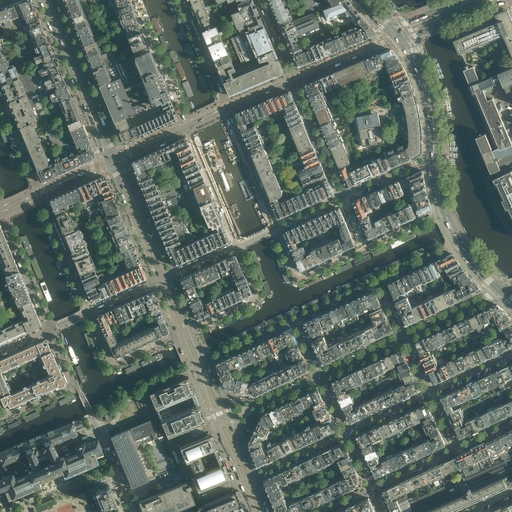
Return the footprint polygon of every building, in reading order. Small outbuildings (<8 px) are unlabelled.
[(24,0),(7,7),(12,17),(14,23),(20,21),(17,16),(20,15),(23,14),(34,9),(30,0),(24,0)] [(89,12),(84,0),(70,0),(64,3),(71,19),(82,15),(89,12)] [(113,1),(116,7),(117,6),(118,9),(130,5),(128,0),(114,0),(114,1),(113,1)] [(143,0),(151,17),(155,15),(148,0),(143,0)] [(166,0),(172,13),(177,11),(172,0),(166,0)] [(208,15),(201,0),(199,0),(191,4),(197,19),(208,15)] [(273,50),(251,0),(247,0),(240,3),(237,4),(240,12),(238,13),(238,12),(230,15),(233,21),(231,22),(232,24),(234,23),(236,29),(244,26),(243,26),(245,25),(248,32),(232,38),(231,39),(241,64),(253,58),(250,50),(253,49),(256,57),(273,50)] [(271,8),(285,2),(284,1),(282,2),(281,0),(280,0),(270,5),(271,8)] [(325,9),(323,5),(315,8),(311,0),(303,0),(309,14),(311,13),(312,14),(314,13),(314,14),(322,10),(325,9)] [(355,11),(350,5),(348,2),(347,2),(346,0),(343,0),(339,3),(332,7),(325,9),(322,10),(326,19),(331,17),(332,19),(334,18),(333,16),(344,11),(347,14),(346,15),(349,18),(350,17),(354,22),(355,21),(360,17),(357,14),(355,11)] [(273,12),(284,7),(284,6),(286,5),(285,2),(271,8),(273,12)] [(130,5),(118,9),(114,11),(115,14),(118,13),(119,16),(124,14),(124,12),(127,11),(128,12),(132,11),(130,5)] [(7,7),(0,9),(0,21),(3,21),(4,22),(3,23),(5,27),(8,26),(12,24),(10,20),(8,19),(12,17),(7,7)] [(274,16),(288,10),(287,8),(285,9),(284,7),(273,12),(274,16)] [(23,14),(20,15),(22,20),(25,19),(37,15),(34,9),(23,14)] [(511,144),(493,99),(488,101),(483,90),(502,82),(504,87),(508,85),(511,83),(511,20),(507,9),(495,15),(498,22),(454,41),(459,54),(503,35),(504,37),(511,56),(511,68),(480,82),(478,77),(481,75),(479,70),(475,72),(473,67),(470,68),(468,65),(465,66),(466,70),(464,71),(470,86),(473,94),(474,94),(492,137),(497,149),(493,151),(486,134),(476,138),(487,163),(485,163),(488,171),(490,170),(491,173),(500,169),(499,166),(511,160),(511,145),(511,144)] [(276,19),(287,15),(287,13),(289,12),(288,10),(274,16),(276,19)] [(119,23),(135,16),(132,11),(128,12),(128,14),(125,15),(124,14),(119,16),(120,19),(118,20),(119,23)] [(178,12),(174,14),(180,27),(183,25),(178,12)] [(295,37),(320,27),(314,14),(314,13),(312,14),(311,13),(309,14),(305,15),(306,18),(294,23),(293,21),(290,22),(291,24),(289,25),(288,23),(279,27),(281,30),(281,31),(282,34),(285,41),(287,45),(288,48),(288,49),(289,49),(297,45),(295,40),(296,39),(295,37)] [(22,20),(25,26),(28,25),(39,20),(37,15),(25,19),(22,20)] [(84,20),(82,15),(71,19),(73,24),(84,20)] [(218,25),(215,18),(210,20),(208,15),(197,19),(200,27),(199,28),(201,32),(213,27),(218,25)] [(278,23),(291,17),(290,15),(288,16),(287,15),(276,19),(278,23)] [(86,25),(95,22),(93,16),(84,20),(73,24),(75,30),(86,25)] [(137,22),(136,19),(135,16),(119,23),(120,26),(123,24),(124,27),(137,22)] [(158,35),(163,33),(156,16),(151,18),(158,35)] [(291,24),(290,22),(290,20),(292,19),(291,17),(278,23),(279,27),(288,23),(289,25),(291,24)] [(359,25),(363,21),(360,17),(355,21),(354,22),(355,24),(355,23),(358,26),(359,25)] [(25,26),(24,26),(27,32),(29,31),(41,26),(39,20),(28,25),(25,26)] [(369,26),(363,21),(359,25),(364,29),(368,28),(369,26)] [(126,34),(139,28),(140,28),(137,22),(124,27),(125,31),(123,32),(122,32),(116,34),(117,37),(125,34),(126,34)] [(89,31),(86,25),(75,30),(78,35),(89,31)] [(30,34),(26,35),(27,38),(43,31),(41,26),(29,31),(30,34)] [(179,28),(185,41),(189,39),(184,26),(179,28)] [(363,40),(358,29),(357,30),(356,28),(357,27),(357,26),(353,28),(354,31),(353,32),(352,29),(350,30),(355,43),(363,40)] [(375,33),(369,26),(368,28),(364,29),(364,31),(367,38),(375,35),(375,33)] [(227,61),(213,27),(201,32),(215,66),(227,61)] [(91,36),(99,33),(97,28),(89,31),(78,35),(80,41),(91,36)] [(169,98),(149,51),(147,47),(146,43),(143,36),(141,32),(139,28),(126,34),(128,38),(127,38),(128,41),(132,50),(133,53),(134,53),(135,56),(121,62),(121,61),(120,62),(117,64),(113,66),(113,67),(108,68),(106,62),(99,65),(95,54),(87,57),(114,122),(135,113),(135,114),(155,104),(156,105),(159,103),(159,102),(169,98)] [(367,38),(364,31),(362,32),(360,29),(358,29),(363,40),(367,38)] [(348,46),(343,33),(341,30),(338,31),(340,37),(344,47),(348,46)] [(355,43),(350,30),(346,31),(352,44),(355,43)] [(43,31),(27,38),(28,40),(32,39),(33,42),(46,37),(43,31)] [(352,44),(346,31),(343,33),(348,46),(352,44)] [(337,50),(333,39),(330,32),(326,34),(327,36),(328,39),(333,52),(337,50)] [(159,37),(164,51),(169,49),(163,35),(159,37)] [(333,52),(328,39),(327,36),(326,35),(323,36),(325,41),(326,42),(330,53),(333,52)] [(344,47),(340,37),(338,37),(337,35),(336,36),(341,49),(344,47)] [(96,47),(93,42),(91,36),(80,41),(84,52),(96,47)] [(341,49),(336,36),(334,36),(334,39),(333,39),(337,50),(341,49)] [(34,45),(30,46),(31,49),(35,48),(48,43),(46,37),(33,42),(34,45)] [(318,58),(312,45),(311,43),(310,43),(309,40),(305,42),(307,47),(312,61),(318,58)] [(330,53),(326,42),(325,41),(323,42),(323,41),(319,42),(320,45),(319,45),(323,56),(330,53)] [(189,42),(185,44),(192,61),(196,59),(189,42)] [(48,43),(35,48),(37,52),(38,53),(39,52),(50,48),(50,47),(48,43)] [(323,56),(319,45),(317,43),(312,45),(318,58),(323,56)] [(302,51),(300,47),(302,46),(301,44),(297,45),(289,49),(291,55),(298,52),(300,52),(302,51)] [(121,61),(119,56),(117,52),(119,51),(119,45),(118,45),(114,46),(98,53),(95,54),(99,65),(106,62),(108,68),(113,67),(113,66),(117,64),(120,62),(121,61)] [(98,53),(96,47),(84,52),(87,57),(95,54),(98,53)] [(26,57),(22,59),(23,61),(25,65),(29,63),(35,61),(53,54),(50,48),(39,52),(38,54),(39,56),(37,57),(36,56),(27,60),(26,57)] [(283,73),(277,60),(276,58),(273,50),(256,57),(253,58),(241,64),(231,67),(228,60),(227,61),(215,66),(228,96),(229,96),(283,73)] [(308,62),(304,52),(304,50),(302,51),(300,52),(298,52),(303,65),(308,62)] [(383,59),(395,54),(392,50),(391,50),(381,54),(383,59)] [(169,51),(165,52),(171,64),(175,63),(169,51)] [(303,65),(298,52),(291,55),(296,66),(298,67),(303,65)] [(53,54),(35,61),(36,64),(39,63),(39,62),(41,61),(42,64),(55,59),(53,54)] [(384,62),(383,59),(381,54),(376,56),(381,67),(384,65),(383,62),(384,62)] [(387,63),(398,58),(395,54),(383,59),(384,62),(386,61),(387,63)] [(0,63),(0,70),(7,67),(18,63),(23,61),(21,55),(7,61),(3,62),(0,63)] [(381,68),(381,67),(376,56),(371,58),(376,70),(381,68)] [(376,70),(371,58),(366,60),(371,72),(376,70)] [(388,68),(401,62),(398,58),(387,63),(386,63),(388,68)] [(44,67),(38,69),(40,72),(58,65),(55,59),(42,64),(44,67)] [(372,76),(371,72),(366,60),(335,73),(340,84),(342,84),(343,84),(344,86),(345,87),(346,88),(347,88),(348,88),(373,77),(372,76)] [(7,67),(0,70),(0,83),(0,84),(23,75),(28,73),(27,71),(25,65),(23,61),(18,63),(7,67)] [(390,72),(403,67),(403,66),(401,62),(388,68),(384,69),(386,74),(390,72)] [(198,63),(193,65),(197,75),(202,73),(198,63)] [(171,66),(177,79),(182,77),(176,64),(171,66)] [(35,74),(29,76),(32,83),(60,72),(58,65),(40,72),(35,74)] [(392,77),(406,72),(403,66),(403,67),(390,72),(392,77)] [(60,72),(32,83),(35,90),(63,78),(60,72)] [(394,83),(408,76),(406,72),(392,77),(394,83)] [(23,75),(0,84),(8,103),(30,94),(36,91),(35,90),(32,83),(29,76),(28,73),(23,75)] [(340,84),(335,73),(329,75),(335,87),(340,85),(340,84)] [(203,75),(198,77),(202,88),(207,86),(203,75)] [(335,87),(329,75),(325,77),(331,92),(336,90),(335,87)] [(397,88),(411,81),(408,76),(394,83),(397,88)] [(331,92),(325,77),(319,79),(322,86),(324,92),(326,91),(327,93),(331,92)] [(63,78),(35,90),(36,91),(38,96),(42,95),(51,91),(66,85),(63,78)] [(415,94),(413,90),(414,90),(411,86),(412,86),(410,82),(411,82),(411,81),(397,88),(395,89),(395,90),(397,93),(401,91),(402,94),(401,94),(401,95),(401,96),(398,98),(400,101),(401,101),(415,94)] [(317,89),(314,82),(309,84),(312,91),(317,89)] [(50,95),(49,96),(51,99),(68,92),(66,85),(51,91),(52,94),(50,95)] [(309,98),(322,93),(320,88),(317,89),(312,91),(307,93),(309,98)] [(30,94),(8,103),(13,114),(19,128),(32,123),(42,119),(41,117),(39,112),(36,105),(41,103),(38,96),(36,91),(30,94)] [(68,92),(51,99),(53,105),(71,98),(68,92)] [(295,101),(291,93),(289,92),(284,94),(288,104),(295,101)] [(311,102),(324,97),(322,93),(309,98),(311,102)] [(289,104),(288,104),(284,94),(279,96),(283,105),(284,105),(285,106),(289,104)] [(420,113),(419,108),(419,107),(419,106),(418,105),(416,98),(417,98),(417,97),(416,97),(416,96),(415,94),(401,101),(401,102),(402,102),(402,103),(403,103),(405,106),(405,113),(400,114),(400,115),(396,117),(393,120),(395,125),(396,126),(397,127),(421,125),(421,123),(422,122),(422,121),(421,121),(421,120),(420,115),(420,114),(420,113)] [(283,105),(279,96),(274,98),(278,110),(284,107),(283,105)] [(313,107),(325,102),(324,97),(311,102),(313,107)] [(53,105),(53,106),(55,111),(73,104),(71,98),(53,105)] [(172,106),(169,98),(159,102),(159,103),(156,105),(159,112),(165,109),(172,106)] [(274,98),(268,101),(273,112),(278,110),(274,98)] [(273,112),(268,101),(263,103),(267,114),(273,112)] [(286,110),(296,105),(295,101),(288,104),(289,104),(285,106),(286,108),(284,108),(285,111),(286,110)] [(315,111),(327,105),(325,102),(313,107),(315,111)] [(267,114),(263,103),(257,105),(262,117),(264,121),(269,118),(267,114)] [(73,104),(55,111),(57,116),(76,109),(73,104)] [(134,125),(156,115),(155,113),(159,112),(156,105),(155,104),(135,114),(135,113),(114,122),(122,143),(125,144),(139,137),(135,127),(134,125)] [(262,117),(257,105),(252,108),(257,119),(262,117)] [(286,116),(298,110),(296,105),(286,110),(287,112),(285,114),(286,116)] [(334,121),(327,106),(327,105),(315,111),(321,126),(332,122),(334,121)] [(178,119),(172,106),(165,109),(167,113),(157,117),(161,127),(178,119)] [(257,119),(252,108),(246,110),(251,121),(257,119)] [(76,109),(57,116),(58,118),(62,117),(62,116),(65,114),(67,118),(78,114),(76,109)] [(251,121),(246,110),(240,112),(245,124),(251,121)] [(284,122),(288,120),(300,114),(298,110),(286,116),(281,118),(284,122)] [(245,124),(240,112),(235,115),(237,119),(240,125),(245,124)] [(359,129),(363,147),(384,143),(381,125),(379,118),(378,113),(357,117),(358,122),(358,124),(359,129)] [(64,122),(61,124),(62,127),(66,125),(80,119),(78,114),(67,118),(69,122),(65,123),(64,122)] [(290,125),(302,119),(300,114),(288,120),(290,125)] [(161,127),(157,117),(156,115),(134,125),(135,127),(142,124),(150,120),(154,130),(161,127)] [(80,119),(66,125),(69,130),(82,125),(80,119)] [(292,130),(304,124),(302,119),(290,125),(292,130)] [(154,130),(150,120),(142,124),(146,134),(154,130)] [(323,130),(336,124),(335,122),(333,123),(332,122),(321,126),(323,130)] [(32,123),(19,128),(27,147),(30,154),(36,170),(41,168),(47,166),(47,165),(48,160),(49,160),(49,159),(49,158),(49,157),(48,157),(47,157),(46,157),(41,144),(40,143),(39,140),(40,140),(40,139),(40,138),(39,138),(39,137),(39,138),(38,138),(36,132),(35,130),(34,127),(32,123)] [(146,134),(142,124),(135,127),(139,137),(146,134)] [(244,136),(257,130),(256,128),(259,126),(258,124),(247,129),(246,129),(242,131),(244,136)] [(304,124),(292,130),(291,130),(296,142),(309,136),(304,124)] [(324,134),(335,129),(335,127),(337,126),(336,124),(323,130),(324,134)] [(69,130),(62,133),(65,142),(63,143),(64,145),(66,144),(69,149),(73,147),(75,147),(89,141),(82,125),(69,130)] [(422,134),(422,129),(422,128),(422,127),(421,127),(421,125),(397,127),(398,129),(399,131),(400,133),(401,133),(402,135),(404,140),(407,140),(422,139),(422,137),(422,136),(423,136),(423,135),(422,135),(422,134)] [(48,132),(47,133),(48,133),(48,134),(48,135),(49,135),(49,136),(49,137),(49,138),(50,138),(50,139),(50,140),(51,140),(51,141),(51,142),(52,143),(52,144),(53,145),(54,146),(53,147),(54,147),(54,148),(54,149),(57,148),(59,153),(64,151),(62,146),(64,145),(63,143),(59,134),(57,129),(51,131),(48,132)] [(326,137),(339,131),(338,129),(336,130),(335,129),(324,134),(326,137)] [(246,141),(259,134),(257,130),(244,136),(246,141)] [(327,141),(338,136),(338,134),(340,133),(339,131),(326,137),(327,141)] [(248,145),(261,139),(259,134),(246,141),(248,145)] [(314,147),(309,136),(296,142),(301,153),(314,147)] [(329,144),(342,138),(341,137),(339,138),(338,136),(327,141),(329,144)] [(187,143),(187,142),(185,137),(182,139),(180,140),(177,141),(179,146),(187,143)] [(225,139),(232,154),(236,152),(229,137),(225,139)] [(342,143),(341,142),(343,141),(342,138),(329,144),(331,148),(342,143)] [(250,150),(263,143),(261,139),(248,145),(250,150)] [(422,150),(422,145),(422,144),(423,144),(423,143),(422,142),(422,139),(407,140),(407,141),(408,142),(408,143),(409,146),(408,147),(407,148),(412,159),(414,158),(415,158),(416,157),(418,156),(419,156),(420,156),(421,155),(422,155),(422,154),(423,153),(423,152),(423,151),(423,150),(422,150)] [(89,141),(75,147),(76,148),(77,147),(77,148),(80,147),(81,149),(82,148),(82,150),(83,150),(86,149),(87,151),(92,149),(89,141)] [(170,151),(175,148),(179,146),(177,141),(165,147),(167,152),(168,152),(168,151),(170,156),(172,155),(170,151)] [(190,149),(189,147),(188,145),(187,143),(187,142),(187,143),(179,146),(175,148),(178,154),(190,149)] [(265,148),(267,147),(265,142),(263,143),(250,150),(252,155),(265,148)] [(343,143),(342,143),(331,148),(339,168),(350,163),(348,160),(350,159),(343,143)] [(411,159),(406,148),(404,149),(403,146),(401,147),(407,161),(411,159)] [(170,157),(168,152),(167,152),(165,147),(161,149),(166,159),(170,157)] [(303,159),(316,152),(314,147),(301,153),(303,159)] [(407,161),(401,147),(398,148),(400,152),(398,153),(402,163),(407,161)] [(281,189),(273,169),(270,161),(271,160),(271,159),(270,159),(270,158),(269,158),(267,154),(265,148),(252,155),(271,201),(277,199),(282,197),(283,196),(283,191),(284,191),(284,190),(284,189),(283,189),(282,188),(281,189)] [(86,149),(83,150),(88,161),(95,158),(95,156),(92,149),(87,151),(86,149)] [(166,159),(161,149),(158,150),(162,161),(166,159)] [(192,155),(190,149),(178,154),(180,160),(192,155)] [(71,153),(70,153),(76,166),(84,163),(79,151),(78,152),(77,150),(75,151),(72,153),(72,154),(71,154),(71,153)] [(80,150),(79,151),(84,163),(88,161),(83,150),(82,150),(81,150),(81,151),(80,151),(80,150)] [(162,161),(158,150),(152,153),(157,165),(163,162),(162,161)] [(393,167),(389,158),(385,159),(383,154),(382,154),(380,150),(378,151),(381,158),(387,170),(393,167)] [(402,163),(398,153),(395,154),(394,150),(391,151),(398,165),(402,163)] [(398,165),(391,151),(389,153),(390,156),(388,157),(389,158),(393,167),(398,165)] [(307,162),(318,157),(316,152),(303,159),(304,161),(303,161),(302,159),(289,165),(291,170),(296,168),(304,164),(303,163),(305,162),(305,163),(307,162)] [(70,155),(66,156),(72,169),(76,166),(70,153),(69,154),(70,155)] [(157,165),(152,153),(147,156),(152,167),(157,165)] [(54,159),(52,160),(54,166),(55,166),(58,175),(62,173),(56,158),(54,154),(52,155),(54,159)] [(242,166),(238,154),(233,155),(238,168),(238,169),(239,170),(240,170),(241,170),(242,170),(242,169),(243,169),(243,168),(243,167),(242,166)] [(180,167),(181,167),(195,161),(192,155),(180,160),(175,163),(176,167),(179,165),(180,167)] [(66,156),(61,158),(62,160),(67,171),(72,169),(66,156)] [(152,167),(147,156),(141,158),(146,168),(146,170),(152,167)] [(59,157),(56,158),(62,173),(67,171),(62,160),(60,160),(59,157)] [(312,166),(320,162),(318,157),(307,162),(308,164),(298,169),(300,172),(307,168),(312,166)] [(376,175),(371,164),(367,157),(345,166),(346,167),(350,176),(354,185),(376,175)] [(146,168),(141,158),(136,161),(139,169),(140,169),(141,172),(145,170),(144,169),(146,168)] [(387,170),(381,158),(376,160),(376,162),(381,173),(387,170)] [(139,169),(136,161),(130,163),(135,175),(141,172),(140,169),(139,169)] [(183,172),(197,166),(195,161),(181,167),(183,172)] [(317,175),(324,171),(320,162),(312,166),(313,167),(308,170),(307,168),(300,172),(304,181),(311,178),(310,175),(316,173),(317,175)] [(381,173),(376,162),(371,164),(376,175),(381,173)] [(51,164),(49,165),(54,177),(58,175),(55,166),(54,166),(53,166),(52,164),(51,164)] [(213,166),(220,180),(224,178),(217,164),(213,166)] [(47,166),(41,168),(46,180),(54,177),(49,165),(47,166)] [(186,177),(199,171),(197,166),(183,172),(186,177)] [(350,176),(346,167),(339,169),(343,179),(350,176)] [(41,168),(36,170),(40,178),(39,178),(41,181),(41,183),(42,182),(46,180),(41,168)] [(137,180),(149,175),(147,171),(145,172),(145,170),(141,172),(135,175),(137,180)] [(511,170),(511,171),(493,179),(485,183),(485,185),(486,186),(486,188),(487,190),(487,191),(487,193),(488,194),(489,196),(489,197),(490,199),(490,200),(491,202),(492,203),(492,205),(493,206),(494,208),(494,209),(495,211),(496,212),(497,214),(497,215),(498,216),(499,218),(500,219),(501,221),(502,222),(502,223),(503,225),(504,226),(505,227),(506,229),(507,230),(508,231),(509,233),(510,234),(511,235),(511,236),(511,170)] [(188,183),(201,177),(199,171),(186,177),(183,178),(185,184),(188,183)] [(320,180),(327,177),(324,171),(317,175),(318,177),(312,180),(311,178),(304,181),(306,186),(320,179),(320,180)] [(412,183),(424,177),(423,171),(422,171),(408,177),(399,181),(402,187),(408,184),(412,183)] [(152,180),(150,174),(149,175),(137,180),(140,185),(152,180)] [(108,187),(104,177),(102,176),(97,179),(101,190),(108,187)] [(354,185),(350,176),(343,179),(347,188),(354,185)] [(190,188),(204,182),(201,177),(188,183),(190,188)] [(425,184),(424,177),(412,183),(408,184),(409,186),(411,185),(413,190),(425,184)] [(102,191),(101,190),(97,179),(91,181),(96,194),(101,191),(102,191)] [(328,197),(325,190),(320,179),(316,181),(318,186),(324,199),(328,197)] [(159,196),(152,180),(140,185),(147,202),(159,196)] [(92,195),(96,194),(91,181),(75,189),(81,201),(86,199),(87,201),(82,204),(84,209),(95,205),(93,200),(94,200),(92,195)] [(243,183),(249,198),(254,196),(248,181),(243,183)] [(404,193),(402,187),(399,181),(393,184),(398,196),(400,195),(401,198),(400,199),(401,202),(407,199),(404,193)] [(204,182),(190,188),(176,194),(179,201),(183,211),(184,212),(186,212),(198,206),(211,200),(204,182)] [(398,196),(393,184),(387,186),(393,198),(398,196)] [(427,191),(425,184),(413,190),(411,190),(414,196),(415,195),(427,191)] [(393,198),(387,186),(382,189),(389,204),(390,207),(396,205),(393,198)] [(110,192),(108,187),(101,190),(102,191),(101,191),(103,195),(110,192)] [(320,200),(316,190),(314,191),(313,188),(311,189),(311,190),(316,202),(320,200)] [(334,194),(331,188),(325,190),(328,197),(334,194)] [(81,201),(75,189),(72,190),(76,201),(78,200),(79,202),(81,201)] [(389,204),(382,189),(377,191),(382,203),(385,202),(387,205),(389,204)] [(76,201),(72,190),(68,192),(73,204),(75,203),(75,201),(76,201)] [(183,211),(179,201),(176,194),(174,190),(172,191),(160,196),(159,196),(147,202),(155,223),(169,217),(183,211)] [(316,202),(311,190),(306,192),(311,204),(316,202)] [(382,203),(377,191),(371,194),(378,209),(381,208),(379,205),(382,203)] [(413,204),(428,197),(427,191),(415,195),(414,196),(415,200),(412,201),(413,204)] [(73,204),(68,192),(64,194),(69,204),(71,203),(71,205),(73,204)] [(112,197),(110,192),(103,195),(105,200),(112,197)] [(311,204),(306,192),(301,195),(306,207),(311,204)] [(378,209),(371,194),(366,196),(372,210),(374,214),(377,213),(376,210),(378,209)] [(66,208),(61,195),(57,197),(61,207),(63,206),(64,209),(66,208)] [(306,207),(301,195),(295,197),(301,209),(306,207)] [(372,210),(366,196),(360,199),(364,207),(366,212),(372,210)] [(61,207),(57,197),(53,199),(58,212),(60,211),(59,208),(61,207)] [(102,211),(116,205),(112,197),(105,200),(95,205),(84,209),(88,217),(92,215),(102,211)] [(301,209),(295,197),(290,200),(295,212),(301,209)] [(430,203),(429,201),(428,197),(413,204),(412,204),(413,206),(417,204),(419,208),(430,203)] [(250,199),(250,200),(257,217),(258,217),(259,217),(260,217),(260,216),(261,216),(261,215),(254,198),(253,198),(252,198),(251,198),(251,199),(250,199)] [(58,212),(53,199),(50,200),(49,202),(54,213),(58,212)] [(364,207),(360,199),(353,202),(357,211),(364,207)] [(217,214),(211,200),(198,206),(200,211),(199,212),(200,214),(201,213),(208,230),(216,227),(221,224),(217,214)] [(295,212),(290,200),(280,204),(282,209),(285,216),(295,212)] [(282,209),(280,204),(279,203),(273,206),(275,211),(276,211),(282,209)] [(431,210),(431,209),(430,203),(419,208),(415,210),(419,216),(431,210)] [(119,213),(116,205),(102,211),(103,213),(106,212),(107,216),(104,217),(105,219),(107,219),(119,213)] [(410,220),(404,208),(403,205),(396,208),(398,211),(404,223),(405,222),(406,222),(408,221),(409,220),(410,220)] [(416,217),(413,211),(410,205),(404,208),(410,220),(412,219),(414,218),(416,217)] [(367,216),(366,212),(364,207),(357,211),(361,219),(368,216),(367,216)] [(343,217),(340,208),(339,208),(333,211),(337,220),(343,217)] [(73,223),(72,220),(70,221),(70,220),(71,219),(69,216),(68,216),(67,214),(66,215),(63,209),(60,211),(58,212),(54,213),(63,235),(74,231),(71,223),(73,223)] [(285,216),(282,209),(276,211),(279,219),(279,218),(279,219),(285,216)] [(238,227),(243,225),(237,210),(232,212),(238,227)] [(337,220),(333,211),(328,213),(333,225),(338,222),(337,220)] [(404,223),(398,211),(391,214),(397,226),(399,225),(401,224),(403,223),(404,223)] [(109,224),(121,219),(119,213),(107,219),(105,219),(102,220),(104,224),(99,227),(97,223),(96,223),(91,225),(94,232),(106,227),(109,225),(110,225),(109,224)] [(333,225),(328,213),(323,215),(328,227),(333,225)] [(397,226),(391,214),(385,217),(391,229),(397,226)] [(96,223),(92,215),(88,217),(91,225),(96,223)] [(328,227),(323,215),(318,218),(323,231),(329,228),(328,227)] [(371,220),(369,217),(368,215),(367,216),(368,216),(361,219),(363,224),(371,220)] [(158,228),(171,222),(169,217),(155,223),(158,228)] [(391,229),(385,217),(380,219),(385,231),(386,231),(387,231),(389,230),(390,229),(391,229)] [(323,231),(318,218),(312,220),(318,233),(323,231)] [(111,229),(123,224),(121,219),(109,224),(110,225),(109,225),(106,227),(107,229),(110,227),(111,229)] [(385,231),(380,219),(374,222),(375,225),(380,234),(382,233),(384,232),(385,232),(385,231)] [(318,233),(312,220),(306,223),(307,223),(312,235),(318,233)] [(373,226),(371,220),(363,224),(365,230),(370,227),(373,226)] [(173,227),(175,227),(173,221),(171,222),(158,228),(160,233),(173,227)] [(312,235),(307,223),(301,225),(307,237),(307,238),(312,235)] [(113,233),(125,228),(123,224),(111,229),(108,230),(109,233),(112,231),(113,233)] [(307,237),(301,225),(296,228),(301,240),(307,237)] [(375,225),(373,226),(370,227),(374,237),(376,236),(378,235),(380,234),(375,225)] [(0,278),(5,276),(5,277),(19,271),(0,227),(0,226),(0,278)] [(162,238),(175,232),(173,227),(160,233),(162,238)] [(350,232),(348,227),(341,230),(336,232),(338,237),(342,236),(350,232)] [(374,237),(370,227),(365,230),(368,238),(370,239),(374,237)] [(112,239),(127,233),(125,228),(113,233),(114,235),(111,236),(112,239)] [(301,240),(296,228),(290,230),(294,239),(296,242),(301,240)] [(417,233),(419,237),(428,233),(430,229),(426,228),(417,233)] [(79,229),(74,231),(63,235),(71,254),(84,248),(87,247),(79,229)] [(164,244),(178,238),(186,234),(183,229),(175,232),(162,238),(164,244)] [(229,241),(225,234),(223,229),(218,231),(214,233),(219,246),(220,245),(222,244),(223,244),(225,243),(227,242),(228,241),(229,241)] [(294,239),(290,230),(285,232),(285,233),(288,241),(294,239)] [(352,238),(350,232),(342,236),(345,241),(346,241),(352,238)] [(117,242),(129,237),(127,233),(112,239),(113,241),(116,240),(117,242)] [(219,246),(214,233),(209,235),(214,248),(219,246)] [(418,237),(416,233),(405,238),(406,242),(418,237)] [(21,238),(29,257),(34,255),(25,235),(21,238)] [(214,248),(209,235),(204,238),(209,250),(214,248)] [(116,248),(117,248),(131,241),(129,237),(117,242),(118,244),(115,245),(116,248)] [(173,246),(180,243),(178,238),(164,244),(166,249),(173,246)] [(209,250),(204,238),(199,240),(204,252),(209,250)] [(355,244),(352,238),(346,241),(350,248),(354,246),(355,244)] [(390,244),(393,249),(406,243),(403,238),(390,244)] [(334,256),(328,244),(326,239),(315,244),(323,261),(334,256)] [(345,251),(340,242),(339,239),(333,241),(339,253),(345,251)] [(204,252),(199,240),(194,242),(199,255),(204,252)] [(268,242),(275,259),(280,257),(273,240),(268,242)] [(121,252),(133,247),(131,241),(117,248),(119,253),(121,252)] [(339,253),(333,241),(328,244),(334,256),(339,253)] [(350,248),(346,241),(345,241),(343,241),(342,241),(340,242),(345,251),(350,248)] [(436,241),(425,247),(427,251),(438,245),(439,245),(439,244),(439,243),(438,243),(438,242),(437,241),(436,241)] [(199,255),(194,242),(189,244),(194,257),(199,255)] [(194,257),(189,244),(184,247),(189,259),(194,257)] [(323,261),(315,244),(310,247),(312,251),(318,263),(323,261)] [(372,252),(374,256),(391,248),(389,244),(372,252)] [(123,257),(135,252),(133,247),(121,252),(123,257)] [(189,259),(184,247),(179,249),(184,261),(189,259)] [(294,256),(305,251),(303,247),(298,249),(293,252),(294,256)] [(87,254),(84,248),(71,254),(73,260),(87,254)] [(179,249),(175,250),(174,251),(176,257),(179,264),(184,261),(179,249)] [(426,253),(424,249),(410,256),(412,260),(426,253)] [(255,250),(251,252),(258,268),(262,267),(255,250)] [(304,257),(303,255),(305,254),(305,251),(294,256),(296,261),(302,258),(304,257)] [(318,263),(312,251),(306,254),(308,257),(312,266),(318,263)] [(137,257),(135,252),(123,257),(126,263),(137,257)] [(94,270),(92,264),(93,264),(92,261),(90,262),(87,254),(73,260),(80,276),(94,270)] [(444,265),(457,260),(455,257),(453,254),(452,254),(447,256),(443,258),(438,261),(441,267),(444,265)] [(237,261),(235,256),(233,255),(233,256),(227,259),(226,259),(225,259),(228,265),(237,261)] [(354,261),(356,266),(371,259),(369,255),(354,261)] [(135,264),(140,262),(137,257),(126,263),(124,263),(126,266),(127,265),(128,268),(135,264)] [(179,264),(176,257),(171,259),(174,266),(179,264)] [(312,266),(308,257),(302,259),(307,268),(312,266)] [(36,258),(30,260),(38,280),(43,278),(36,258)] [(282,272),(285,271),(280,258),(276,260),(282,272)] [(307,268),(302,259),(302,258),(296,261),(301,271),(307,268)] [(229,268),(228,265),(225,259),(220,262),(225,274),(228,273),(227,269),(229,268)] [(449,272),(461,265),(457,260),(444,265),(448,272),(449,272)] [(239,266),(237,261),(228,265),(229,268),(231,267),(231,269),(239,266)] [(443,270),(441,267),(438,261),(434,262),(441,275),(444,273),(443,270)] [(142,280),(138,272),(143,270),(140,262),(135,264),(136,267),(132,269),(138,282),(142,280)] [(225,274),(220,262),(215,264),(218,273),(220,272),(222,275),(225,274)] [(335,269),(337,275),(353,267),(351,262),(335,269)] [(441,275),(434,262),(432,263),(430,264),(428,265),(435,278),(441,275)] [(218,273),(215,264),(210,266),(215,278),(220,276),(218,273)] [(435,278),(428,265),(423,268),(429,281),(435,278)] [(454,277),(466,271),(461,265),(449,272),(452,278),(454,277)] [(215,278),(210,266),(205,268),(210,280),(215,278)] [(241,271),(239,266),(231,269),(232,271),(231,272),(232,275),(241,271)] [(375,272),(377,276),(388,271),(386,266),(375,272)] [(210,280),(205,268),(201,270),(206,282),(210,280)] [(429,281),(423,268),(417,270),(423,282),(424,283),(429,281)] [(138,282),(132,269),(127,271),(133,284),(138,282)] [(260,281),(265,279),(261,269),(256,271),(260,281)] [(96,276),(94,270),(80,276),(83,282),(96,276)] [(206,282),(201,270),(196,272),(202,284),(206,282)] [(423,282),(417,270),(415,271),(413,272),(411,273),(420,292),(423,291),(420,286),(419,285),(419,284),(423,282)] [(24,284),(19,271),(5,277),(9,285),(8,285),(10,289),(11,289),(24,284)] [(133,284),(127,271),(123,273),(129,286),(133,284)] [(243,276),(241,271),(232,275),(233,278),(235,277),(235,279),(243,276)] [(335,276),(333,271),(322,276),(324,281),(335,276)] [(458,282),(469,276),(466,271),(454,277),(452,278),(453,281),(455,280),(456,282),(458,282)] [(202,284),(196,272),(192,274),(194,280),(196,284),(197,287),(202,284)] [(286,283),(290,282),(286,272),(282,273),(286,283)] [(374,277),(372,272),(361,277),(362,282),(374,277)] [(101,281),(101,280),(112,275),(111,273),(105,276),(104,273),(96,276),(83,282),(85,288),(94,285),(101,281)] [(129,286),(123,273),(118,275),(124,288),(129,286)] [(420,292),(411,273),(407,276),(412,287),(414,286),(417,293),(420,292)] [(124,288),(118,275),(112,278),(118,291),(124,288)] [(245,280),(243,276),(235,279),(234,280),(236,284),(245,280)] [(412,287),(407,276),(401,278),(407,291),(410,290),(411,291),(414,290),(412,287)] [(460,287),(473,281),(469,276),(458,282),(460,287)] [(118,291),(112,278),(107,280),(113,293),(118,291)] [(322,281),(321,278),(303,286),(304,289),(322,281)] [(407,291),(401,278),(396,281),(400,289),(404,298),(408,297),(409,296),(407,291)] [(359,283),(358,279),(343,286),(345,290),(359,283)] [(113,293),(107,280),(102,283),(103,286),(107,296),(113,293)] [(195,290),(193,285),(196,284),(194,280),(191,281),(188,282),(181,285),(185,295),(195,290)] [(247,285),(245,280),(236,284),(238,289),(239,289),(247,285)] [(44,281),(39,283),(48,302),(53,300),(44,281)] [(262,283),(268,299),(273,297),(267,281),(262,283)] [(399,297),(395,289),(396,289),(397,291),(400,289),(396,281),(388,284),(388,285),(389,288),(392,295),(393,295),(394,299),(399,297)] [(480,291),(481,288),(474,281),(473,281),(460,287),(456,289),(461,300),(463,299),(463,300),(470,296),(470,295),(480,291)] [(31,301),(24,284),(11,289),(17,306),(20,305),(31,301)] [(250,293),(249,290),(249,289),(247,285),(239,289),(243,298),(244,298),(245,297),(249,296),(250,295),(251,293),(250,293)] [(107,296),(103,286),(98,288),(100,293),(102,298),(107,296)] [(461,300),(456,289),(456,288),(450,291),(455,302),(461,300)] [(98,294),(96,289),(87,293),(89,297),(98,294)] [(233,303),(227,289),(226,290),(227,293),(223,295),(228,305),(233,303)] [(238,300),(234,292),(233,290),(230,292),(229,289),(227,289),(233,303),(238,300)] [(243,298),(239,289),(234,292),(238,300),(243,298)] [(321,296),(323,301),(339,294),(337,289),(321,296)] [(404,298),(400,289),(397,291),(396,289),(395,289),(399,297),(394,299),(396,303),(404,298)] [(197,295),(195,290),(185,295),(187,299),(196,296),(197,295)] [(381,306),(375,292),(373,291),(368,294),(374,307),(376,306),(377,308),(381,306)] [(455,302),(450,291),(445,294),(450,305),(455,302)] [(142,302),(154,297),(152,292),(140,297),(142,302)] [(102,298),(100,293),(98,294),(89,297),(91,302),(93,302),(102,298)] [(228,305),(223,295),(220,296),(219,293),(217,294),(223,307),(228,305)] [(223,307),(217,294),(216,295),(217,298),(214,299),(218,310),(223,307)] [(374,307),(368,294),(363,296),(368,308),(371,307),(371,309),(374,307)] [(450,305),(445,294),(439,296),(444,307),(450,305)] [(198,300),(196,296),(187,299),(189,304),(198,300)] [(368,308),(363,296),(357,299),(363,312),(366,311),(365,309),(368,308)] [(444,307),(439,296),(434,299),(439,310),(444,307)] [(144,307),(142,302),(140,297),(134,300),(140,313),(142,318),(148,315),(144,307)] [(156,302),(154,297),(142,302),(144,307),(147,306),(156,302)] [(218,310),(214,299),(211,300),(209,297),(208,298),(214,312),(218,310)] [(410,303),(408,297),(404,298),(396,303),(398,308),(410,303)] [(439,310),(434,299),(433,297),(428,300),(433,313),(439,310)] [(214,312),(208,298),(206,299),(208,302),(204,304),(205,306),(206,309),(207,310),(209,314),(214,312)] [(363,312),(357,299),(352,301),(357,313),(359,312),(360,314),(363,312)] [(140,313),(134,300),(129,302),(135,316),(140,313)] [(201,308),(199,304),(198,300),(189,304),(193,312),(201,308)] [(433,313),(428,300),(422,303),(428,315),(433,313)] [(37,316),(34,309),(31,301),(20,305),(26,320),(37,316)] [(300,309),(300,310),(301,310),(301,311),(302,311),(303,311),(315,305),(316,304),(316,303),(317,303),(317,302),(316,301),(315,301),(314,301),(313,302),(301,307),(301,308),(300,308),(300,309)] [(357,313),(352,301),(345,304),(350,317),(354,316),(356,320),(360,319),(357,313)] [(135,316),(129,302),(124,305),(129,318),(135,316)] [(160,312),(156,302),(147,306),(151,316),(152,315),(160,312)] [(423,317),(418,306),(417,305),(416,302),(412,304),(413,306),(412,306),(413,308),(412,309),(413,312),(417,320),(423,317)] [(413,308),(412,306),(410,303),(398,308),(401,314),(407,311),(412,309),(413,308)] [(428,315),(422,303),(417,305),(418,306),(423,317),(428,315)] [(350,317),(345,304),(340,307),(345,319),(348,317),(349,320),(351,319),(350,317)] [(129,318),(124,305),(118,307),(124,320),(129,318)] [(491,316),(493,315),(493,314),(502,309),(498,305),(496,305),(478,314),(484,327),(485,326),(485,327),(489,325),(487,322),(491,320),(491,316)] [(209,314),(207,310),(203,312),(202,309),(203,309),(203,310),(206,309),(205,306),(201,308),(193,312),(196,319),(197,320),(209,314)] [(124,320),(118,307),(113,309),(119,322),(122,328),(127,326),(125,323),(124,320)] [(345,319),(340,307),(335,309),(341,323),(343,323),(342,320),(345,319)] [(239,315),(241,320),(256,313),(254,308),(239,315)] [(283,314),(285,318),(299,312),(298,308),(283,314)] [(385,314),(382,308),(370,314),(373,319),(385,314)] [(119,322),(113,309),(108,312),(112,321),(116,331),(118,330),(115,324),(119,322)] [(341,323),(335,309),(330,311),(335,323),(338,322),(339,324),(341,323)] [(495,319),(506,313),(502,309),(493,314),(493,315),(495,319)] [(335,323),(330,311),(325,314),(331,328),(333,327),(332,325),(335,323)] [(412,323),(408,314),(407,311),(401,314),(404,320),(406,325),(406,324),(407,325),(412,323)] [(112,321),(108,312),(103,314),(106,322),(107,323),(112,321)] [(162,317),(160,312),(152,315),(154,320),(162,317)] [(417,320),(413,312),(408,314),(412,323),(417,320)] [(497,324),(499,323),(510,318),(506,313),(495,319),(497,324)] [(106,322),(103,314),(98,316),(98,318),(100,324),(106,322)] [(331,328),(325,314),(320,316),(325,328),(326,329),(328,328),(329,329),(331,328)] [(387,320),(385,314),(373,319),(376,325),(377,325),(382,322),(387,320)] [(484,327),(478,314),(472,316),(479,332),(481,331),(480,330),(484,328),(484,327)] [(270,321),(272,325),(284,319),(282,315),(270,321)] [(41,325),(37,316),(26,320),(24,321),(28,331),(41,325)] [(238,321),(236,316),(218,325),(220,330),(238,321)] [(325,328),(320,316),(315,319),(321,333),(323,332),(322,329),(325,328)] [(481,336),(479,332),(472,316),(469,318),(475,329),(477,334),(474,335),(475,338),(481,336)] [(475,329),(469,318),(464,320),(469,332),(475,329)] [(500,329),(511,322),(511,319),(510,318),(499,323),(501,326),(499,327),(500,329)] [(321,333),(315,319),(309,321),(314,333),(317,332),(320,338),(322,337),(321,333)] [(28,331),(24,321),(23,322),(22,320),(10,326),(15,337),(19,336),(18,334),(23,332),(24,333),(28,331)] [(392,331),(387,320),(382,322),(383,326),(387,334),(392,332),(392,331)] [(469,332),(464,320),(458,323),(464,334),(469,332)] [(314,333),(309,321),(304,324),(309,336),(312,334),(315,340),(317,339),(314,333)] [(109,327),(107,323),(106,322),(100,324),(103,330),(109,327)] [(169,333),(164,322),(158,324),(163,336),(169,333)] [(505,331),(511,327),(511,322),(500,329),(501,331),(504,329),(505,331)] [(464,334),(458,323),(453,325),(458,337),(464,334)] [(158,324),(158,325),(153,327),(153,328),(157,338),(163,336),(158,324)] [(263,328),(261,324),(248,330),(249,334),(263,328)] [(377,339),(371,327),(370,324),(364,326),(366,330),(371,342),(377,339)] [(382,337),(378,328),(377,325),(376,325),(371,327),(377,339),(379,338),(380,337),(382,337)] [(458,337),(453,325),(447,328),(452,339),(458,337)] [(15,337),(10,326),(0,330),(0,339),(2,343),(6,341),(6,340),(10,338),(11,339),(15,337)] [(157,338),(153,328),(152,327),(148,329),(147,326),(144,327),(146,330),(142,332),(147,343),(157,338)] [(387,334),(383,326),(378,328),(382,337),(387,334)] [(112,333),(109,327),(103,330),(105,336),(112,333)] [(452,339),(447,328),(442,331),(447,342),(452,339)] [(371,342),(366,330),(360,333),(366,344),(371,342)] [(147,343),(142,332),(137,334),(136,331),(133,332),(135,335),(131,337),(136,348),(147,343)] [(247,334),(245,331),(234,336),(235,340),(247,334)] [(297,345),(291,331),(289,331),(284,333),(289,344),(292,348),(297,345)] [(447,342),(442,331),(436,333),(442,344),(447,342)] [(118,358),(122,356),(122,355),(125,353),(120,342),(116,333),(112,335),(112,333),(105,336),(113,354),(112,355),(112,356),(114,357),(114,358),(114,359),(115,359),(116,359),(116,358),(117,357),(117,358),(118,358)] [(289,344),(284,333),(279,335),(284,346),(289,344)] [(366,344),(360,333),(355,335),(360,347),(366,344)] [(442,344),(436,333),(431,336),(436,347),(442,344)] [(284,346),(279,335),(274,338),(279,349),(284,346)] [(361,347),(360,347),(355,335),(350,338),(355,349),(357,348),(359,348),(361,347)] [(136,348),(131,337),(126,339),(125,336),(122,337),(124,340),(120,342),(125,353),(136,348)] [(216,344),(218,350),(235,342),(233,336),(216,344)] [(355,349),(350,338),(349,336),(347,336),(348,338),(344,340),(350,352),(355,349)] [(436,347),(431,336),(426,338),(430,347),(431,349),(436,347)] [(329,347),(324,337),(312,342),(317,353),(323,351),(328,348),(329,347)] [(279,349),(274,338),(267,341),(273,353),(277,361),(278,360),(280,360),(278,355),(276,356),(275,355),(278,354),(276,351),(279,349)] [(430,347),(426,338),(420,341),(425,350),(430,347)] [(510,348),(508,343),(506,339),(502,341),(501,338),(499,340),(505,351),(510,348)] [(505,351),(499,340),(499,339),(493,341),(499,354),(505,351)] [(51,352),(46,340),(31,346),(37,358),(39,357),(51,352)] [(350,352),(344,340),(339,343),(344,354),(346,353),(348,353),(350,352)] [(273,353),(267,341),(263,343),(268,355),(273,353)] [(425,350),(420,341),(419,342),(418,341),(416,343),(415,345),(417,348),(420,355),(426,352),(425,350)] [(499,354),(493,341),(492,342),(492,343),(488,344),(494,356),(499,354)] [(268,355),(263,343),(258,345),(263,357),(268,355)] [(344,354),(339,343),(334,345),(339,357),(344,354)] [(494,356),(488,344),(485,346),(483,344),(482,344),(483,347),(488,359),(494,356)] [(263,357),(258,345),(253,348),(258,359),(263,357)] [(287,356),(300,351),(297,345),(292,348),(288,350),(289,352),(286,354),(287,356)] [(339,357),(334,345),(329,347),(328,348),(330,351),(334,359),(336,358),(337,358),(339,357)] [(37,358),(31,346),(13,354),(18,366),(37,358)] [(68,351),(74,364),(75,364),(75,365),(76,365),(77,365),(77,364),(78,364),(78,363),(78,362),(73,349),(70,346),(68,347),(68,351)] [(488,359),(483,347),(481,348),(481,349),(478,350),(483,361),(488,359)] [(258,359),(253,348),(248,350),(254,362),(258,359)] [(254,362),(248,350),(243,352),(249,364),(254,362)] [(407,362),(403,355),(402,351),(400,350),(397,352),(396,352),(400,361),(401,364),(407,362)] [(483,361),(478,350),(475,352),(474,351),(472,352),(477,364),(483,361)] [(97,351),(92,352),(97,365),(102,363),(97,351)] [(302,356),(300,351),(287,356),(288,358),(291,357),(293,360),(296,358),(302,356)] [(328,362),(324,354),(323,351),(317,353),(319,358),(322,364),(324,364),(328,362)] [(334,359),(330,351),(324,354),(328,362),(334,359)] [(423,361),(434,355),(433,354),(431,355),(429,351),(426,352),(420,355),(423,361)] [(62,375),(56,363),(51,352),(39,357),(42,362),(44,362),(44,364),(43,364),(44,367),(46,366),(50,375),(49,375),(48,377),(48,378),(40,382),(39,380),(37,381),(37,383),(32,385),(36,396),(54,388),(58,386),(58,388),(65,385),(64,383),(64,382),(67,381),(64,374),(62,375)] [(249,364),(243,352),(238,354),(244,365),(244,366),(249,364)] [(400,361),(396,352),(390,355),(394,364),(400,361)] [(477,364),(472,352),(470,353),(470,354),(467,355),(472,366),(477,364)] [(18,366),(13,354),(0,360),(0,371),(1,372),(3,371),(3,373),(18,366)] [(140,362),(143,367),(161,358),(159,354),(140,362)] [(244,365),(238,354),(233,357),(237,366),(238,368),(240,367),(244,365)] [(472,366),(467,355),(466,354),(461,356),(467,369),(472,366)] [(394,364),(390,355),(385,357),(390,369),(396,366),(394,364)] [(436,361),(434,355),(423,361),(426,366),(436,361)] [(309,371),(302,356),(296,358),(298,362),(303,374),(309,371)] [(467,369),(461,356),(459,358),(460,359),(456,361),(461,371),(467,369)] [(237,366),(233,357),(228,359),(232,369),(237,366)] [(390,369),(385,357),(379,360),(377,361),(374,362),(379,374),(390,369)] [(232,369),(228,359),(222,362),(226,371),(232,369)] [(288,381),(280,364),(278,360),(277,361),(272,363),(276,371),(282,384),(288,381)] [(437,368),(435,364),(437,363),(436,361),(426,366),(425,366),(428,372),(434,369),(437,368)] [(461,371),(456,361),(453,362),(452,361),(450,362),(456,374),(461,371)] [(226,371),(222,362),(217,364),(216,366),(218,369),(220,375),(225,373),(225,372),(226,371)] [(303,374),(298,362),(293,365),(298,376),(303,374)] [(379,374),(374,362),(372,363),(369,365),(374,376),(379,374)] [(409,367),(407,362),(401,364),(398,366),(400,369),(397,370),(399,372),(409,367)] [(456,374),(450,362),(448,363),(449,364),(445,366),(450,376),(456,374)] [(124,370),(126,374),(141,367),(139,363),(124,370)] [(293,379),(288,367),(287,366),(284,368),(282,363),(280,364),(288,381),(293,379)] [(80,365),(75,367),(82,384),(86,382),(80,365)] [(298,376),(293,365),(288,367),(293,379),(298,376)] [(374,376),(369,365),(367,366),(363,367),(369,379),(374,376)] [(450,376),(445,366),(440,368),(441,370),(445,379),(450,376)] [(369,379),(363,367),(361,368),(358,370),(364,381),(369,379)] [(409,367),(399,372),(401,378),(412,373),(409,367)] [(510,377),(506,367),(500,370),(505,380),(510,377)] [(282,384),(276,371),(273,373),(271,369),(269,370),(276,386),(282,384)] [(439,381),(435,373),(434,369),(428,372),(432,380),(433,383),(435,384),(435,383),(438,382),(439,381)] [(276,386),(269,370),(266,371),(269,375),(265,377),(271,389),(276,386)] [(364,381),(358,370),(353,372),(358,384),(360,387),(365,385),(364,381)] [(445,379),(441,370),(435,373),(439,381),(439,382),(445,379)] [(505,380),(500,370),(495,372),(502,387),(503,386),(502,383),(506,381),(505,380)] [(223,382),(233,376),(231,371),(229,371),(225,373),(220,375),(223,382)] [(358,384),(353,372),(347,375),(353,387),(358,384)] [(502,387),(495,372),(489,375),(494,384),(497,391),(502,388),(502,387)] [(415,379),(412,373),(401,378),(402,380),(405,379),(407,383),(410,381),(415,379)] [(271,389),(265,377),(262,378),(260,374),(258,375),(266,391),(271,389)] [(266,391),(258,375),(256,376),(258,380),(255,382),(255,383),(260,394),(266,391)] [(353,387),(347,375),(342,377),(346,386),(347,388),(349,388),(353,387)] [(494,384),(489,375),(484,377),(489,387),(494,384)] [(149,392),(167,437),(206,422),(197,398),(187,376),(149,392)] [(237,384),(239,379),(239,377),(234,376),(233,376),(223,382),(225,386),(235,382),(236,384),(237,384)] [(11,395),(7,385),(8,385),(7,382),(6,383),(3,377),(0,378),(0,397),(1,399),(11,395)] [(346,386),(342,377),(337,380),(341,389),(346,386)] [(489,387),(484,377),(478,380),(483,390),(489,387)] [(241,393),(244,380),(239,379),(237,384),(235,391),(241,393)] [(420,389),(418,386),(415,379),(410,381),(411,385),(415,393),(416,392),(419,391),(420,389)] [(248,387),(249,383),(250,381),(244,380),(241,393),(246,394),(248,387)] [(341,389),(337,380),(332,382),(332,384),(333,388),(335,391),(337,395),(343,392),(341,389)] [(483,390),(478,380),(473,382),(478,394),(481,393),(480,392),(484,391),(483,390)] [(235,391),(237,384),(236,384),(235,382),(225,386),(226,389),(235,391)] [(478,394),(473,382),(468,385),(473,396),(478,394)] [(260,394),(255,383),(250,385),(250,386),(255,396),(260,394)] [(507,396),(510,394),(511,393),(511,383),(502,388),(497,391),(454,411),(448,414),(451,422),(462,417),(493,402),(495,401),(500,399),(502,398),(507,396)] [(36,396),(32,385),(26,388),(26,386),(23,387),(24,389),(18,391),(23,402),(36,396)] [(409,396),(405,387),(404,385),(399,388),(404,398),(409,396)] [(415,393),(411,385),(405,387),(409,396),(415,393)] [(473,396),(468,385),(462,387),(467,398),(473,396)] [(255,396),(250,386),(248,387),(246,394),(255,396)] [(467,398),(462,387),(457,390),(462,401),(467,398)] [(404,398),(399,388),(394,390),(398,401),(404,398)] [(323,401),(318,390),(317,389),(312,392),(315,400),(317,403),(323,401)] [(339,400),(351,395),(350,393),(347,394),(346,390),(343,392),(337,395),(339,400)] [(399,401),(398,401),(394,390),(388,393),(393,403),(395,402),(399,401)] [(462,401),(457,390),(452,392),(457,403),(462,401)] [(23,402),(18,391),(11,395),(1,399),(5,409),(23,402)] [(315,400),(312,392),(306,394),(310,402),(315,400)] [(457,403),(452,392),(446,395),(452,406),(457,403)] [(390,405),(393,403),(388,393),(383,395),(388,406),(390,405)] [(58,401),(60,406),(76,398),(74,394),(58,401)] [(311,405),(310,402),(306,394),(300,397),(305,407),(306,408),(309,406),(311,405)] [(354,400),(351,395),(339,400),(342,406),(354,400)] [(388,406),(383,395),(378,398),(383,408),(385,407),(388,406)] [(452,406),(446,395),(441,397),(441,399),(448,414),(454,411),(452,406)] [(305,407),(300,397),(296,399),(302,412),(304,412),(302,409),(305,407)] [(383,408),(378,398),(372,400),(377,411),(379,410),(383,408)] [(302,412),(296,399),(291,401),(296,412),(299,410),(300,413),(302,412)] [(354,407),(352,404),(355,403),(354,400),(342,406),(345,411),(350,409),(354,407)] [(377,411),(372,400),(367,403),(372,413),(374,412),(377,411)] [(296,412),(291,401),(286,404),(291,416),(294,415),(293,413),(296,412)] [(326,406),(323,401),(317,403),(314,405),(315,409),(313,410),(314,412),(326,406)] [(511,413),(511,406),(510,402),(503,405),(508,416),(511,413)] [(44,408),(46,411),(56,407),(54,403),(44,408)] [(369,415),(372,413),(367,403),(362,405),(367,416),(369,415)] [(291,416),(286,404),(281,406),(286,417),(288,415),(289,417),(291,416)] [(367,416),(362,405),(356,407),(357,410),(361,418),(363,417),(367,416)] [(432,416),(427,405),(425,405),(423,406),(421,407),(425,416),(426,418),(432,416)] [(508,416),(503,405),(498,407),(503,418),(508,416)] [(286,417),(281,406),(276,409),(282,421),(284,420),(283,418),(286,417)] [(328,412),(326,406),(314,412),(317,417),(328,412)] [(425,416),(421,407),(415,409),(419,418),(425,416)] [(503,418),(498,407),(492,410),(497,421),(503,418)] [(282,421),(276,409),(270,411),(275,422),(279,420),(279,422),(282,421)] [(356,421),(352,412),(350,409),(345,411),(346,415),(348,419),(350,422),(351,423),(356,421)] [(419,418),(415,409),(410,412),(415,423),(420,420),(419,418)] [(361,418),(357,410),(352,412),(356,421),(358,420),(361,418)] [(497,421),(492,410),(487,412),(492,423),(497,421)] [(276,424),(275,422),(270,411),(265,414),(269,425),(271,424),(272,426),(276,424)] [(24,417),(26,422),(37,417),(34,412),(24,417)] [(331,418),(328,412),(317,417),(318,420),(320,419),(322,422),(325,421),(331,418)] [(415,423),(410,412),(405,414),(410,425),(415,423)] [(492,423),(487,412),(482,415),(487,426),(492,423)] [(269,425),(265,414),(263,415),(261,419),(259,423),(268,428),(270,425),(269,425)] [(410,425),(405,414),(399,417),(400,417),(405,428),(410,425)] [(487,426),(482,415),(477,417),(482,428),(487,426)] [(435,422),(432,416),(426,418),(423,420),(425,424),(423,425),(424,427),(435,422)] [(405,428),(400,417),(394,419),(399,430),(405,428)] [(463,423),(462,420),(464,419),(462,417),(451,422),(454,427),(460,424),(460,425),(463,423)] [(482,428),(477,417),(471,420),(476,431),(482,428)] [(336,429),(331,418),(325,421),(327,424),(331,433),(336,430),(336,429)] [(38,482),(50,477),(64,471),(66,475),(93,464),(93,465),(97,463),(95,458),(96,458),(97,458),(104,455),(101,450),(101,448),(98,439),(91,442),(90,440),(86,442),(85,442),(83,442),(83,443),(83,444),(80,445),(76,434),(77,434),(76,432),(76,429),(82,427),(81,423),(82,422),(81,419),(80,420),(79,420),(0,452),(0,460),(2,465),(3,465),(8,475),(5,476),(4,476),(2,476),(2,477),(3,479),(0,480),(0,490),(7,488),(8,491),(6,492),(9,499),(40,486),(38,482)] [(399,430),(394,419),(389,422),(394,432),(399,430)] [(7,425),(9,429),(21,424),(20,420),(7,425)] [(148,480),(136,450),(137,445),(157,437),(150,420),(147,421),(111,437),(115,447),(131,486),(132,487),(148,480)] [(476,431),(471,420),(466,422),(467,424),(471,433),(476,431)] [(394,432),(389,422),(384,424),(389,435),(394,432)] [(438,427),(435,422),(424,427),(427,432),(438,427)] [(270,429),(268,428),(259,423),(256,428),(268,434),(270,429)] [(325,435),(321,426),(320,424),(314,427),(319,438),(325,435)] [(331,433),(327,424),(321,426),(325,435),(331,433)] [(389,435),(384,424),(379,427),(384,437),(389,435)] [(465,436),(461,427),(460,425),(460,424),(454,427),(459,437),(461,438),(465,436)] [(471,433),(467,424),(461,427),(465,436),(471,433)] [(319,438),(314,427),(314,426),(311,428),(310,427),(308,428),(314,441),(319,438)] [(86,434),(83,428),(82,427),(76,429),(76,432),(78,431),(81,436),(86,434)] [(384,437),(379,427),(373,429),(378,440),(384,437)] [(440,433),(438,427),(427,432),(428,435),(430,434),(432,437),(435,436),(440,433)] [(269,435),(268,434),(256,428),(254,434),(264,439),(265,439),(269,440),(269,438),(268,437),(269,435)] [(314,441),(308,428),(306,429),(307,430),(303,431),(304,433),(309,443),(314,441)] [(378,440),(373,429),(368,432),(372,441),(373,442),(378,440)] [(511,449),(511,444),(511,430),(485,443),(492,459),(500,456),(502,461),(505,460),(510,457),(507,452),(511,449)] [(309,443),(304,433),(302,433),(301,431),(297,433),(303,446),(309,443)] [(372,441),(368,432),(362,434),(366,444),(372,441)] [(303,446),(297,433),(295,434),(296,436),(293,437),(298,448),(303,446)] [(445,444),(440,433),(435,436),(436,439),(440,448),(445,446),(445,444)] [(261,440),(264,439),(254,434),(248,444),(249,446),(261,440)] [(366,444),(362,434),(358,436),(357,438),(362,449),(367,446),(366,444)] [(224,469),(226,468),(223,463),(222,464),(210,435),(180,448),(186,462),(192,476),(197,488),(200,490),(228,478),(224,469)] [(298,448),(293,437),(292,436),(287,438),(293,450),(298,448)] [(293,450),(287,438),(282,441),(288,453),(293,450)] [(440,448),(436,439),(430,442),(434,450),(440,448)] [(262,446),(263,446),(261,440),(249,446),(251,451),(262,446)] [(434,450),(430,442),(429,440),(424,442),(429,453),(434,450)] [(288,453),(282,441),(277,443),(283,455),(288,453)] [(429,453),(424,442),(419,445),(424,455),(429,453)] [(277,458),(272,445),(271,443),(268,444),(270,448),(268,449),(270,454),(273,460),(277,458)] [(283,455),(277,443),(272,445),(277,458),(283,455)] [(492,459),(485,443),(470,450),(479,468),(480,471),(495,464),(492,459)] [(349,456),(346,449),(344,444),(342,444),(339,445),(343,454),(345,458),(349,456)] [(343,454),(339,445),(334,448),(338,457),(343,454)] [(376,450),(375,448),(373,449),(371,445),(367,446),(362,449),(365,455),(376,450)] [(418,458),(424,455),(419,445),(413,447),(418,458)] [(267,457),(265,451),(262,446),(251,451),(256,462),(265,458),(267,457)] [(418,458),(413,447),(408,449),(414,460),(418,458)] [(338,457),(334,448),(329,450),(333,460),(339,457),(338,457)] [(414,460),(408,449),(403,452),(408,463),(414,460)] [(176,450),(172,452),(178,464),(181,463),(176,450)] [(333,460),(329,450),(324,452),(329,463),(333,461),(333,460)] [(378,455),(376,450),(365,455),(367,460),(378,455)] [(479,468),(470,450),(456,457),(460,466),(464,474),(465,475),(479,468)] [(329,463),(324,452),(319,455),(324,465),(329,463)] [(408,463),(403,452),(398,454),(403,465),(408,463)] [(273,460),(270,454),(267,455),(267,457),(265,458),(267,463),(273,460)] [(403,465),(398,454),(393,457),(398,467),(403,465)] [(324,465),(319,455),(314,457),(318,468),(324,465)] [(379,462),(377,459),(379,458),(378,455),(367,460),(370,466),(375,464),(379,462)] [(340,466),(351,461),(349,456),(345,458),(337,461),(340,466)] [(318,468),(314,457),(309,460),(313,470),(318,468)] [(398,467),(393,457),(387,459),(392,470),(398,467)] [(459,468),(458,467),(460,466),(456,457),(449,460),(434,467),(438,476),(439,475),(440,477),(447,473),(447,472),(449,471),(450,472),(454,470),(459,468)] [(157,458),(157,470),(168,470),(168,467),(170,467),(170,458),(163,458),(157,458)] [(267,463),(265,458),(256,462),(257,466),(259,467),(267,463)] [(392,470),(387,459),(382,462),(383,464),(387,472),(392,470)] [(313,470),(309,460),(303,462),(308,472),(313,470)] [(469,493),(503,478),(510,475),(511,474),(511,466),(509,468),(505,460),(502,461),(495,464),(480,471),(466,477),(463,478),(465,483),(468,482),(471,488),(468,490),(469,493)] [(342,471),(354,466),(351,461),(340,466),(342,471)] [(308,472),(303,462),(298,464),(303,475),(308,472)] [(303,475),(298,464),(293,467),(298,477),(303,475)] [(381,475),(377,467),(375,464),(370,466),(375,477),(377,477),(381,475)] [(387,472),(383,464),(377,467),(381,475),(387,472)] [(350,474),(356,471),(354,466),(342,471),(344,476),(350,474)] [(298,477),(293,467),(288,469),(293,480),(298,477)] [(438,476),(434,467),(422,473),(427,481),(428,481),(429,482),(436,479),(436,477),(438,476)] [(293,480),(288,469),(283,471),(288,482),(293,480)] [(288,482),(283,471),(278,474),(283,484),(288,482)] [(362,483),(356,471),(350,474),(352,477),(357,487),(361,485),(362,483)] [(427,481),(422,473),(411,478),(415,487),(417,486),(417,487),(425,484),(425,482),(427,481)] [(283,484),(278,474),(265,480),(264,482),(266,486),(268,491),(279,486),(283,484)] [(511,479),(510,475),(503,478),(508,487),(511,485),(511,479)] [(357,487),(352,477),(347,479),(352,489),(357,487)] [(415,487),(411,478),(399,483),(403,492),(405,491),(406,493),(414,489),(413,488),(415,487)] [(451,511),(478,500),(508,487),(503,478),(469,493),(460,497),(425,511),(451,511)] [(352,489),(347,479),(345,479),(341,481),(347,492),(352,489)] [(347,492),(341,481),(341,480),(335,482),(341,494),(347,492)] [(195,503),(189,489),(191,488),(190,484),(188,485),(186,482),(155,494),(154,492),(151,493),(152,496),(138,502),(142,511),(173,511),(181,509),(182,511),(185,509),(184,508),(195,503)] [(341,494),(335,482),(331,485),(336,496),(341,494)] [(425,511),(460,497),(453,482),(409,502),(413,509),(414,511),(425,511)] [(403,492),(399,483),(387,489),(391,498),(395,496),(396,497),(402,494),(402,493),(403,492)] [(100,507),(104,506),(114,502),(106,484),(92,490),(100,507)] [(336,496),(331,485),(326,487),(331,499),(336,496)] [(284,497),(279,486),(268,491),(273,502),(283,498),(284,497)] [(331,499),(326,487),(320,489),(326,501),(331,499)] [(302,511),(306,511),(300,499),(298,495),(303,492),(302,489),(286,496),(291,507),(292,511),(302,511)] [(326,501),(320,489),(315,492),(321,504),(326,501)] [(391,498),(387,489),(382,492),(388,504),(393,502),(391,498)] [(244,511),(236,491),(197,508),(198,511),(244,511)] [(321,504),(315,492),(310,494),(316,506),(321,504)] [(316,506),(310,494),(305,496),(311,508),(316,506)] [(311,508),(305,496),(300,499),(306,511),(311,508)] [(406,511),(403,511),(400,504),(408,500),(406,496),(393,502),(388,504),(391,511),(414,511),(413,509),(406,511)] [(285,503),(283,498),(273,502),(274,507),(285,503)] [(371,504),(369,498),(356,504),(358,509),(362,508),(371,504)] [(114,502),(104,506),(104,508),(105,511),(106,511),(118,511),(116,506),(114,502)] [(277,511),(288,508),(285,503),(274,507),(276,511),(277,511)]
